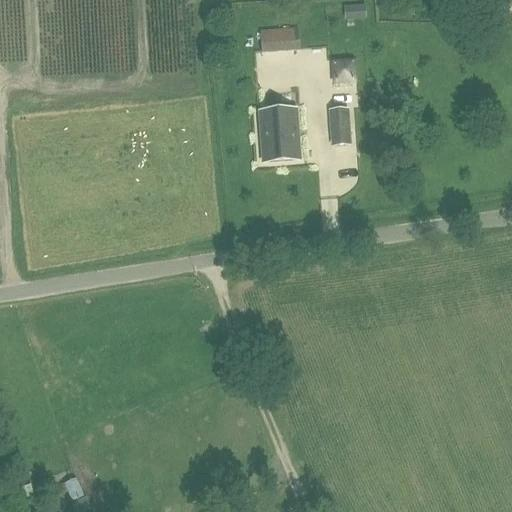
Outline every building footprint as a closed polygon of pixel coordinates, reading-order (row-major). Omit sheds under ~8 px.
[(466,18),(466,0),(435,0),(435,17),(466,18)] [(364,3),(344,5),(345,18),(365,16),(364,3)] [(259,31),(261,54),(299,51),(297,28),(259,31)] [(342,69),(343,41),(322,40),(322,68),(342,69)] [(246,69),(251,85),(270,80),(266,64),(246,69)] [(328,79),(329,99),(342,98),(342,79),(328,79)] [(299,161),(295,111),(259,113),(262,163),(299,161)] [(346,111),(330,112),(332,147),(349,146),(346,111)]
